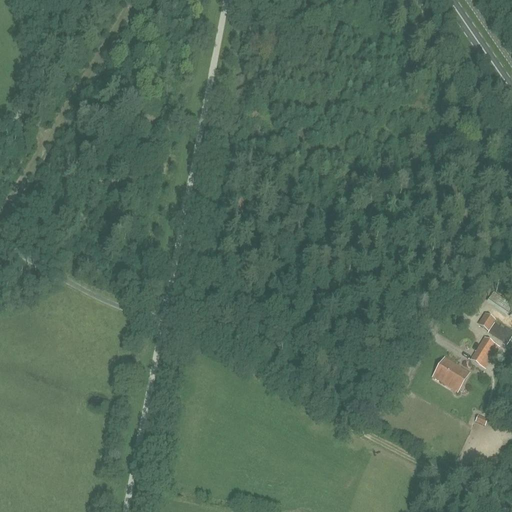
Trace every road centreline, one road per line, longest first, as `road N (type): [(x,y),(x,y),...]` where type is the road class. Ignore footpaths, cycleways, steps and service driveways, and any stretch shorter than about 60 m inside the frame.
road 1 (track): [(0,243),(511,510)]
road 2 (residential): [(124,511),(225,0)]
road 3 (track): [(0,220),(43,144),(19,111),(27,82),(14,0)]
road 4 (track): [(443,299),(484,99),(507,83)]
road 5 (track): [(43,144),(135,0)]
